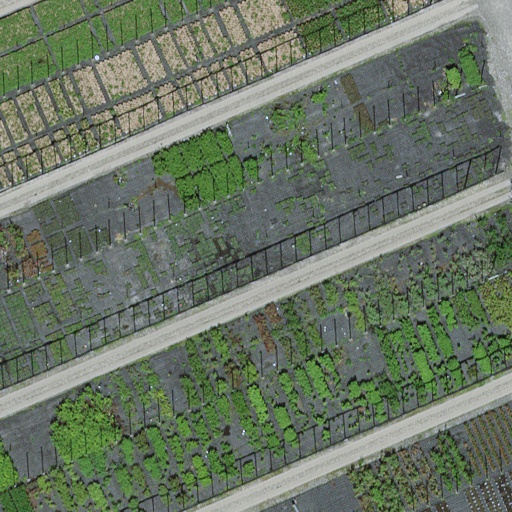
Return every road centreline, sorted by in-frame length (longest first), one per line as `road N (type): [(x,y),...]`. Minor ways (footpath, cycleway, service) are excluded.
road 1 (track): [(511,187),(0,410)]
road 2 (track): [(474,0),(0,207)]
road 3 (track): [(511,385),(213,511)]
